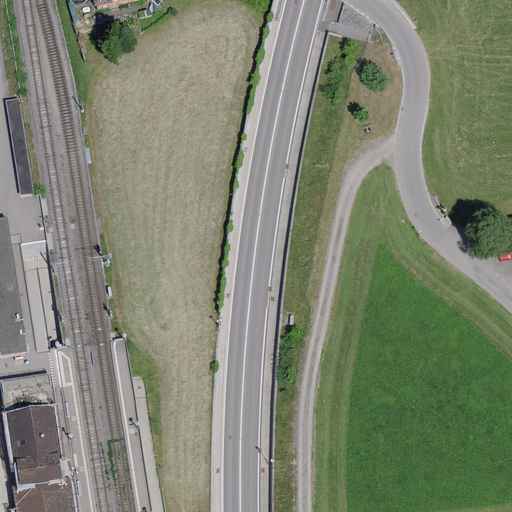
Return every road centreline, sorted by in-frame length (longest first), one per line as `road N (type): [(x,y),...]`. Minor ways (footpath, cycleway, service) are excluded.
road 1 (trunk): [(303,0),(250,283),(238,511)]
road 2 (track): [(407,145),(363,158),(351,176),(304,401),(302,511)]
road 3 (residential): [(373,0),(406,32),(414,59),(419,87),(407,165),(419,207),(511,300)]
